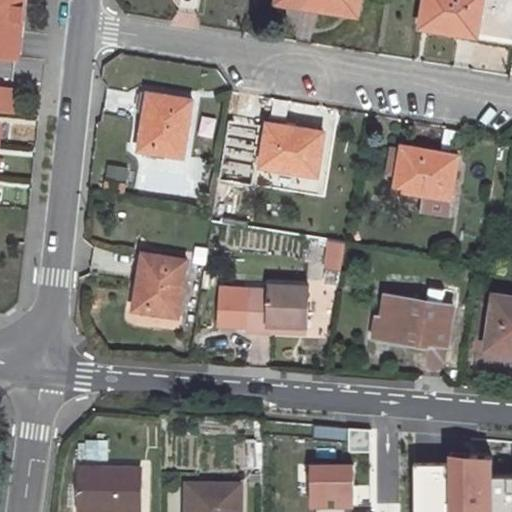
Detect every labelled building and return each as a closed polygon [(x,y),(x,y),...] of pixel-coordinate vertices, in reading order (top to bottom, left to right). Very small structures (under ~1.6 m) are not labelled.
[(22,0),(0,0),(0,55),(17,57),(22,0)] [(319,6),(302,3),(303,1),(298,0),(278,0),(278,3),(319,10),(319,6)] [(298,0),(303,1),(302,3),(319,6),(319,10),(345,14),(346,7),(359,9),(360,0),(298,0)] [(511,40),(511,0),(425,0),(422,21),(435,23),(434,30),(460,33),(460,32),(511,40)] [(346,7),(345,14),(358,16),(359,9),(346,7)] [(422,21),(421,27),(434,30),(435,23),(422,21)] [(14,87),(0,85),(0,110),(11,111),(14,87)] [(145,112),(140,149),(184,157),(191,101),(150,95),(147,112),(145,112)] [(270,116),(268,123),(293,128),(295,120),(270,116)] [(268,123),(262,166),(317,175),(323,132),(293,128),(268,123)] [(392,155),(388,172),(398,174),(396,189),(426,194),(423,209),(449,214),(459,157),(441,154),(441,153),(403,145),(402,151),(401,156),(392,155)] [(218,181),(240,183),(242,165),(219,163),(218,181)] [(105,165),(102,191),(125,194),(128,168),(105,165)] [(327,240),(321,268),(339,272),(345,245),(327,240)] [(141,271),(135,308),(178,315),(186,260),(146,253),(143,271),(141,271)] [(250,289),(248,331),(268,331),(269,324),(308,325),(310,286),(270,284),(270,289),(250,289)] [(377,317),(373,337),(430,346),(431,343),(447,346),(453,305),(443,303),(445,290),(430,287),(428,301),(387,294),(383,318),(377,317)] [(511,297),(494,295),(486,349),(511,352),(511,297)] [(269,324),(268,331),(308,333),(308,325),(269,324)] [(493,511),(492,454),(448,455),(449,511),(493,511)] [(353,463),(309,463),(309,508),(353,508),(353,463)] [(81,466),(80,508),(141,510),(141,468),(81,466)] [(241,511),(242,488),(192,487),(192,511),(241,511)]
